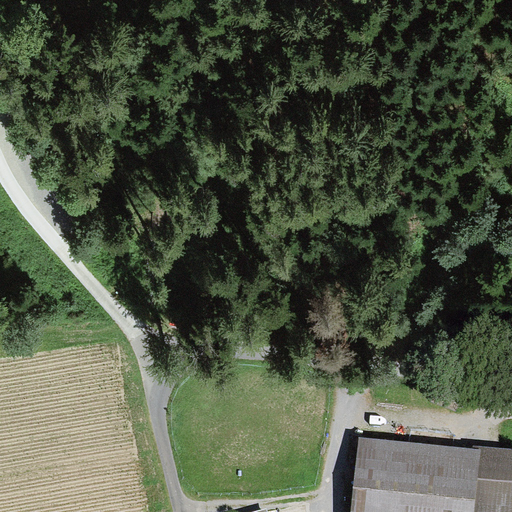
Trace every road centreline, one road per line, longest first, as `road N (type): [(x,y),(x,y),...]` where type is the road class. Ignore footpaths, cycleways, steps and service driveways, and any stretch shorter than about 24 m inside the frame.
road 1 (unclassified): [(0,165),(141,342),(350,362),(437,376),(511,400)]
road 2 (track): [(179,511),(141,342)]
